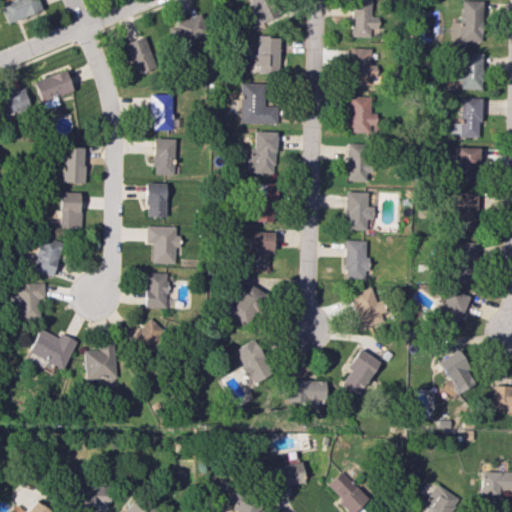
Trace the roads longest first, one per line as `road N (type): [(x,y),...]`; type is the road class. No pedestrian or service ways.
road 1 (residential): [(311,0),(305,327)]
road 2 (residential): [(96,296),(114,245),(111,114),(68,0)]
road 3 (residential): [(144,0),(0,59)]
road 4 (residential): [(511,210),(509,332)]
